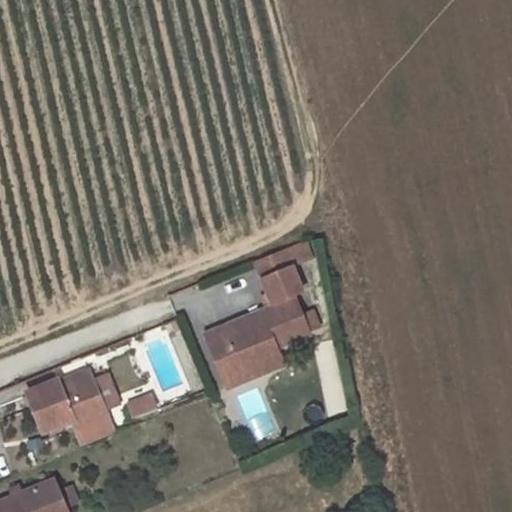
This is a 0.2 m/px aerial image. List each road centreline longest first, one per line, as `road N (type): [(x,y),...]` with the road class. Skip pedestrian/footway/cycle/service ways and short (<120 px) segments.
road 1 (track): [(0,349),(278,236),(302,214),(312,190),(311,157),(273,0)]
road 2 (residential): [(157,309),(0,373)]
